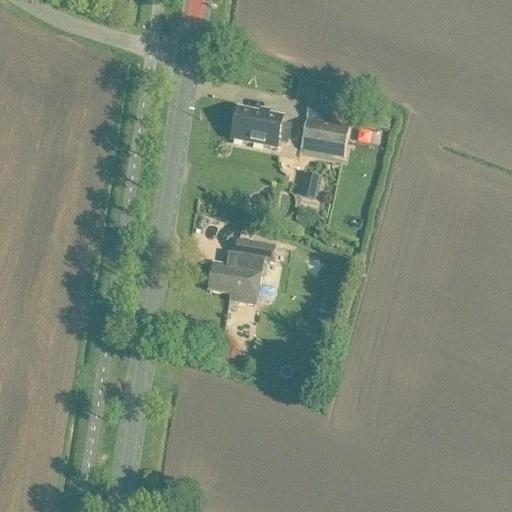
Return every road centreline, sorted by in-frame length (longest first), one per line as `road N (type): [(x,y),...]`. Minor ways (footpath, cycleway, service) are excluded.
road 1 (secondary): [(120,511),(189,58)]
road 2 (unclassified): [(189,58),(57,20),(19,0)]
